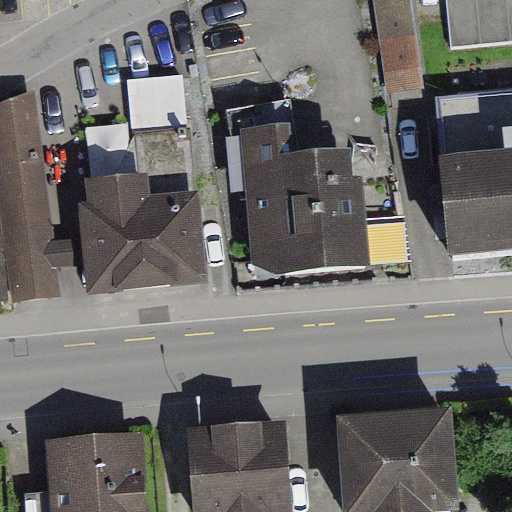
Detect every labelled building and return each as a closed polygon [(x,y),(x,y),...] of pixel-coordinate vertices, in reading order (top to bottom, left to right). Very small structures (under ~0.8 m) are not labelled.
[(382,0),(387,92),(423,90),(418,0),(382,0)] [(511,0),(445,0),(451,54),(511,48),(511,0)] [(187,78),(132,82),(135,128),(91,131),(101,300),(216,293),(210,194),(194,195),(187,78)] [(0,315),(1,315),(0,306),(58,301),(41,106),(0,109),(0,315)] [(301,133),(255,136),(264,287),(381,280),(376,189),(353,190),(351,160),(303,163),(301,133)] [(511,166),(475,168),(479,264),(511,262),(511,166)] [(477,511),(472,415),(361,422),(366,511),(477,511)] [(304,511),(298,427),(207,434),(212,511),(304,511)] [(160,511),(156,440),(56,447),(60,511),(160,511)]
